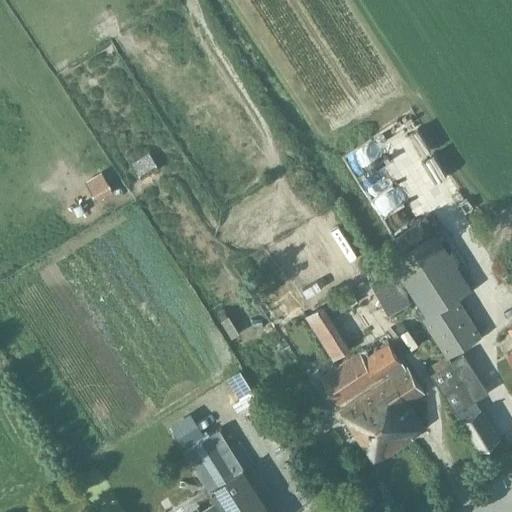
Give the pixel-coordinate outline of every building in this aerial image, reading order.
[(395,268),(425,317),(422,318),(447,358),(482,336),(458,298),(472,289),(437,232),(390,261),(395,268)] [(413,302),(395,268),(370,282),(388,316),(413,302)] [(321,301),(305,308),(312,325),(328,318),(321,301)] [(425,427),(409,402),(425,392),(407,365),(405,367),(389,344),(364,359),(360,353),(319,379),(336,406),(393,369),(394,371),(398,369),(400,371),(340,410),(375,464),(413,440),(411,436),(425,427)] [(431,375),(480,452),(499,440),(474,400),(488,392),(464,354),(431,375)] [(239,412),(258,400),(250,386),(231,398),(239,412)] [(172,427),(183,445),(196,437),(185,419),(172,427)] [(186,449),(210,489),(242,469),(242,468),(251,462),(239,443),(231,448),(218,429),(186,449)] [(268,511),(242,469),(210,489),(224,511),(268,511)]
